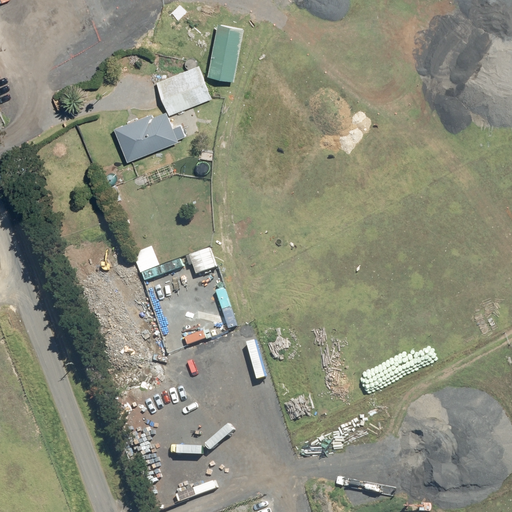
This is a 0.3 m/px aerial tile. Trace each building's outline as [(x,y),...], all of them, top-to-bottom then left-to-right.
[(171,115),(214,98),(201,66),(158,82),(171,115)] [(116,128),(129,162),(181,142),(180,140),(188,136),(183,125),(175,128),(169,111),(155,116),(154,113),(116,128)] [(171,152),(159,157),(164,168),(176,163),(171,152)] [(231,404),(250,395),(247,388),(228,396),(231,404)] [(210,477),(189,486),(192,494),(213,485),(210,477)] [(268,511),(264,500),(246,506),(248,511),(268,511)]
